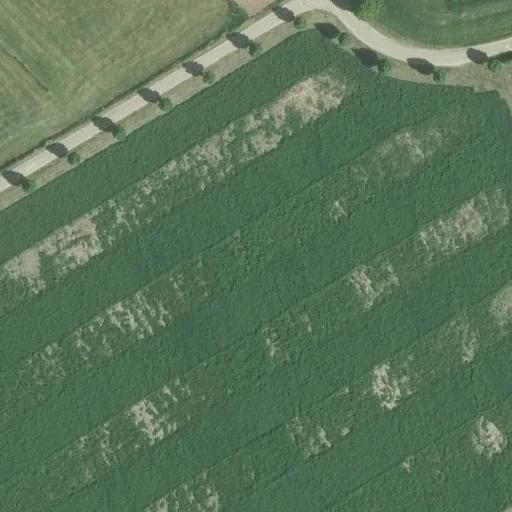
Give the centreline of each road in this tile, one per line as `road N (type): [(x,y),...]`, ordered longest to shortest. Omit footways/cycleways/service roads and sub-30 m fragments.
road 1 (unclassified): [(0,189),(314,0)]
road 2 (unclassified): [(337,0),(359,31),(401,56),(437,65),(511,47)]
